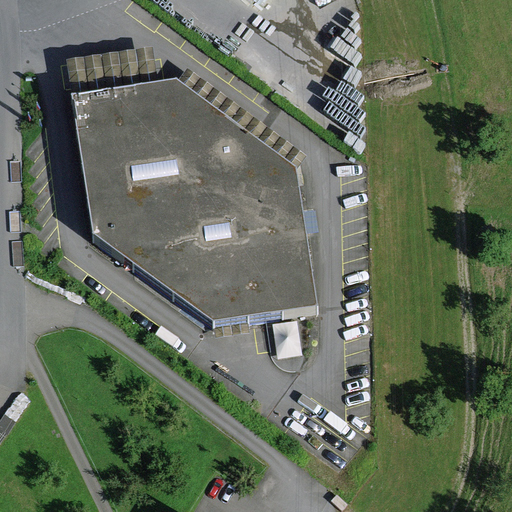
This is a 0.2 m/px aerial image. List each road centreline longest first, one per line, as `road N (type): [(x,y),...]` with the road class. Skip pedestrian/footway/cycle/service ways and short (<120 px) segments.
road 1 (track): [(10,301),(84,316),(284,468)]
road 2 (residential): [(0,50),(11,323)]
road 3 (track): [(105,511),(11,323)]
